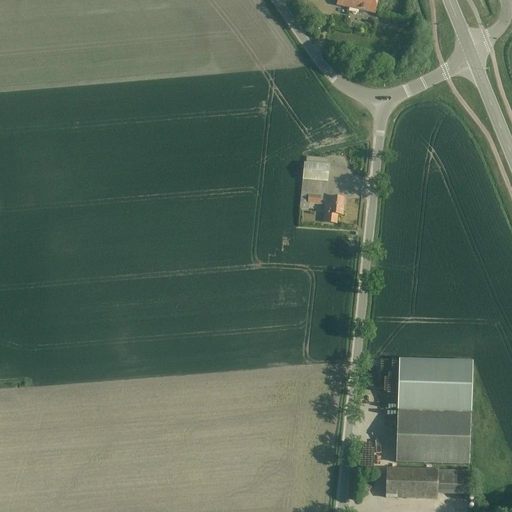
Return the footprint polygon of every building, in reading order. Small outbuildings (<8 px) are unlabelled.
[(378,0),(338,0),(337,6),(375,15),(378,0)] [(343,216),(344,199),(321,197),(322,183),(327,183),(329,167),(304,165),(300,210),(309,211),(309,204),(326,206),(325,223),(337,224),(338,216),(343,216)] [(400,363),(399,413),(470,415),(471,365),(400,363)] [(470,415),(399,413),(397,464),(468,466),(470,415)] [(469,473),(468,473),(387,470),(386,499),(437,501),(437,495),(468,496),(469,473)]
